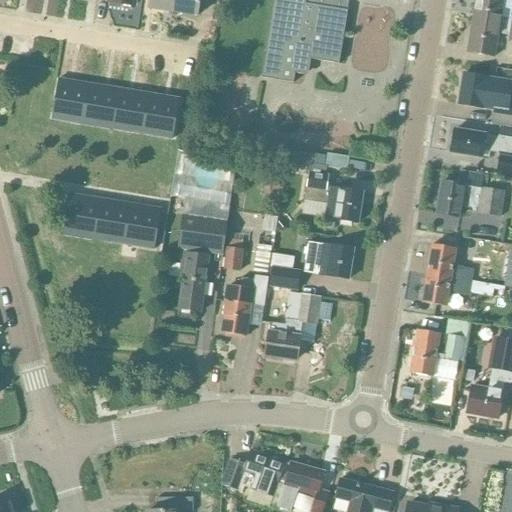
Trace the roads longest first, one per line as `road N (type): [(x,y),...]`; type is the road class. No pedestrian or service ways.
road 1 (residential): [(364,429),(434,0)]
road 2 (residential): [(52,443),(212,416),(364,429)]
road 3 (residential): [(52,443),(0,246)]
road 4 (residential): [(0,21),(196,53)]
road 5 (residential): [(511,458),(364,429)]
